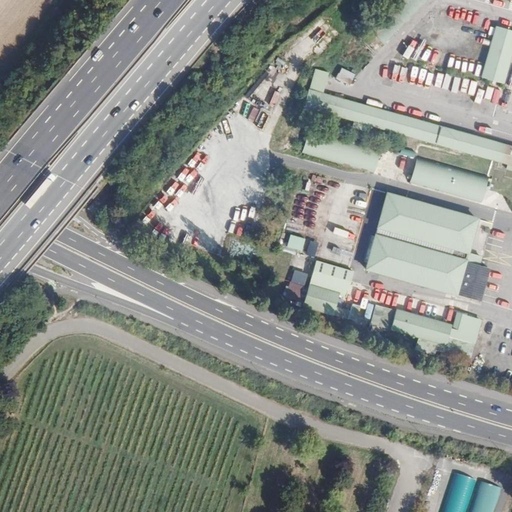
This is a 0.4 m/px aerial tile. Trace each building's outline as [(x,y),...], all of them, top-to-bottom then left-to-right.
[(385,44),(426,0),(396,0),(373,25),(382,35),(379,38),(385,44)] [(503,85),(511,52),(511,31),(496,27),(481,79),(503,85)] [(353,79),(357,69),(341,61),(336,71),(353,79)] [(511,147),(323,94),(329,73),(316,70),(310,91),(308,90),(303,107),(354,121),(352,128),(367,132),(369,125),(511,166),(511,147)] [(374,173),(381,146),(309,126),(302,153),(374,173)] [(488,177),(416,157),(409,183),(481,203),(488,177)] [(471,294),(481,258),(468,254),(477,220),(387,194),(374,238),(366,266),(365,270),(455,296),(457,290),(471,294)] [(289,235),(285,248),(301,252),(304,239),(289,235)] [(366,266),(374,238),(369,237),(361,264),(366,266)] [(347,292),(353,273),(315,262),(310,281),(347,292)] [(298,284),(302,270),(289,266),(285,280),(298,284)] [(332,315),(338,296),(345,299),(347,292),(310,281),(302,307),(332,315)] [(450,327),(375,305),(370,323),(417,337),(414,349),(434,355),(438,342),(446,345),(448,339),(451,329),(450,329),(450,327)] [(465,317),(465,316),(454,313),(450,327),(450,329),(451,329),(461,332),(465,317)] [(473,347),(480,321),(465,317),(461,332),(451,329),(448,339),(473,347)] [(469,360),(473,347),(448,339),(446,345),(444,352),(469,360)] [(492,511),(499,488),(477,482),(469,511),(492,511)]
